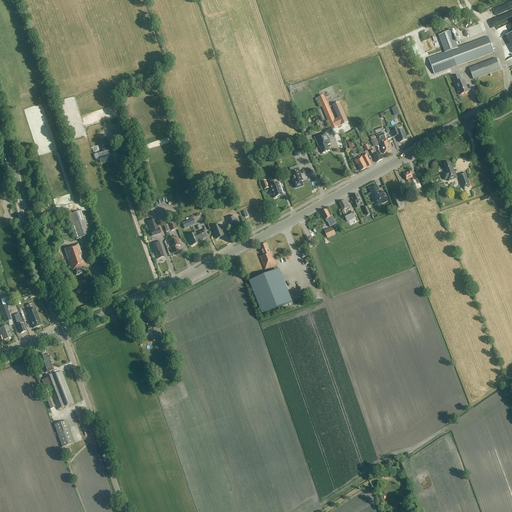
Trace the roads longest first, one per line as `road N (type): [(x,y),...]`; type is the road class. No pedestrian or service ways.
road 1 (tertiary): [(61,332),(154,295),(511,97)]
road 2 (tertiary): [(61,332),(24,232),(0,124)]
road 3 (tertiary): [(125,511),(61,332)]
